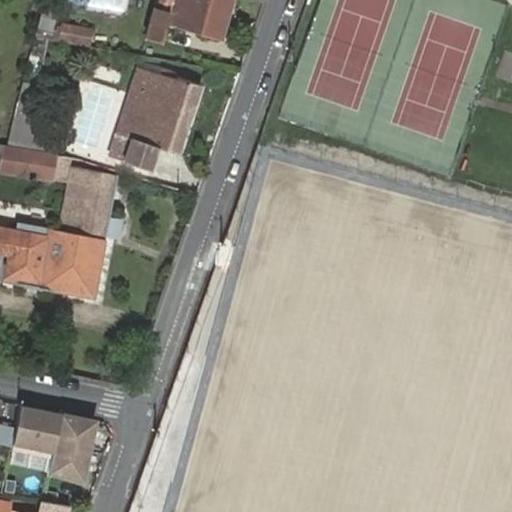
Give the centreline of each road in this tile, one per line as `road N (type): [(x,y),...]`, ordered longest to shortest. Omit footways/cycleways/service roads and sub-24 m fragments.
road 1 (residential): [(285,0),(143,412)]
road 2 (residential): [(0,379),(143,412)]
